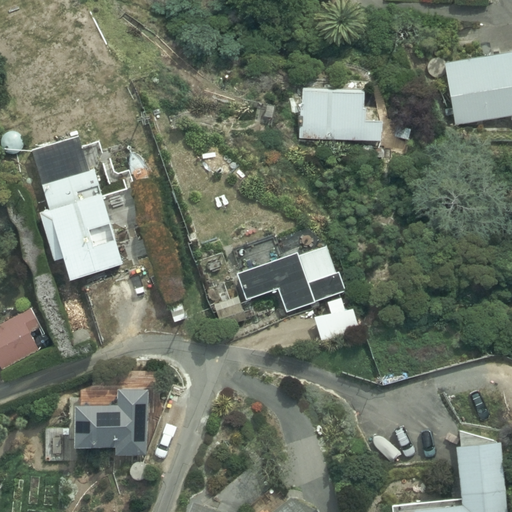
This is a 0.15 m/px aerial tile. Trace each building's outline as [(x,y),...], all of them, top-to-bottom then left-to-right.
[(511,48),(445,61),(457,127),(511,117),(511,48)] [(367,107),(365,107),(365,86),(303,84),(302,143),(382,145),(382,121),(366,121),(367,107)] [(126,232),(116,235),(95,170),(91,172),(79,134),(32,149),(50,206),(39,209),(54,254),(63,251),(71,275),(123,259),(119,246),(130,243),(126,232)] [(245,268),(231,273),(239,295),(216,303),(219,312),(224,311),(230,328),(252,320),(245,300),(286,286),(295,311),(353,290),(346,269),(343,270),(333,241),(329,242),(323,225),(282,239),(281,235),(238,251),(245,268)] [(40,322),(31,302),(0,315),(0,359),(2,363),(40,346),(31,326),(40,322)] [(354,308),(315,318),(322,346),(361,337),(354,308)] [(117,384),(67,384),(66,437),(115,438),(115,450),(147,450),(148,378),(117,377),(117,384)] [(507,511),(500,437),(478,439),(458,432),(459,442),(457,442),(462,502),(392,508),(391,511),(507,511)] [(256,511),(241,511),(193,490),(183,511),(325,511),(314,497),(291,489),(282,496),(275,486),(252,503),(258,511),(256,511)]
